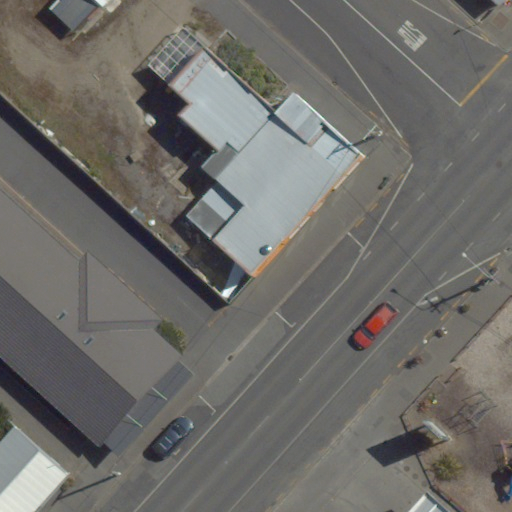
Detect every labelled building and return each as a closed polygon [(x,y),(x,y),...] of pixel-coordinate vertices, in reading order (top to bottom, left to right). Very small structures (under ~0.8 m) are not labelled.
[(97,0),(106,10),(117,0),(97,0)] [(511,0),(389,0),(496,84),(511,63),(511,0)] [(162,283),(255,355),(360,221),(208,102),(152,173),(211,220),(162,283)] [(118,312),(34,404),(134,494),(218,402),(118,312)] [(37,511),(0,480),(0,511),(37,511)]
